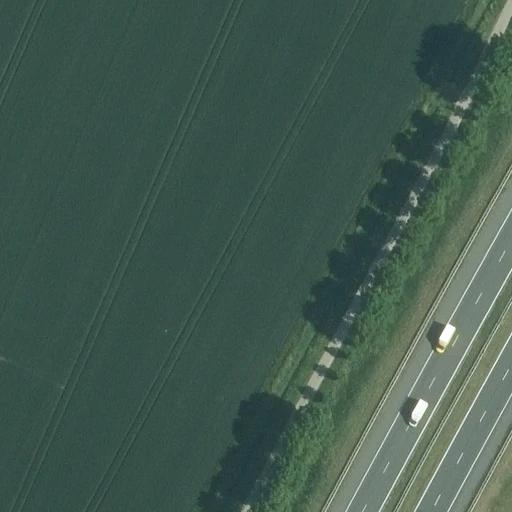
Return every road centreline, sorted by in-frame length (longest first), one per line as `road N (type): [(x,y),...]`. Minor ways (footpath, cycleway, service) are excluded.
road 1 (unclassified): [(246,511),(511,10)]
road 2 (motorway): [(511,249),(364,511)]
road 3 (motorway): [(434,511),(511,374)]
